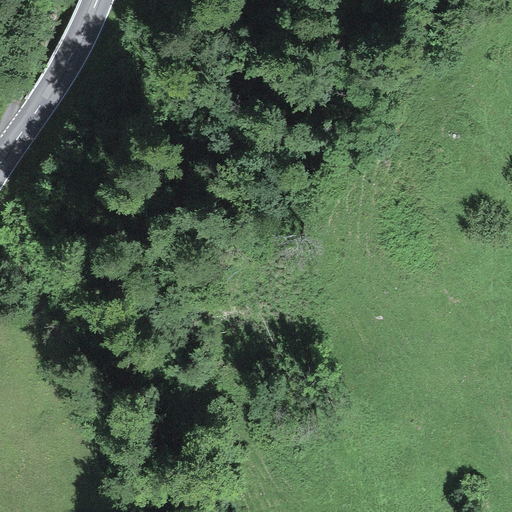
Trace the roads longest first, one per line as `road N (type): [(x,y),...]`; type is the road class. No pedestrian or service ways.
road 1 (tertiary): [(0,163),(60,76),(97,0)]
road 2 (track): [(50,0),(38,55),(0,131)]
